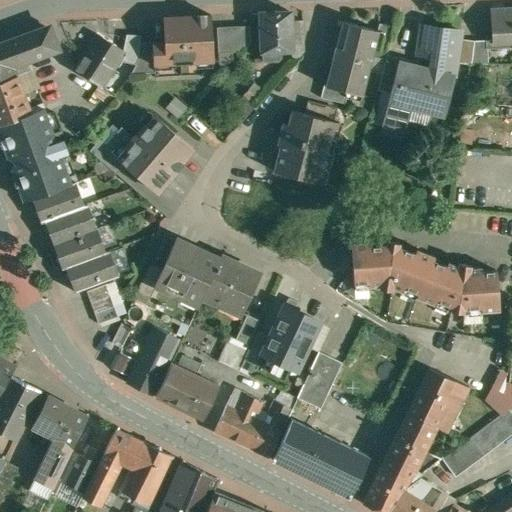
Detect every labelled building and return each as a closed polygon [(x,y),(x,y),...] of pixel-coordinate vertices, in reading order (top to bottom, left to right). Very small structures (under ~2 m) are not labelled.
[(511,10),(494,11),(492,11),(494,43),(496,43),(496,42),(511,41),(511,10)] [(291,12),(262,13),(264,60),(278,59),(281,56),(281,50),(289,50),(292,47),(293,46),(292,21),(291,12)] [(212,14),(164,16),(165,41),(154,42),(153,42),(154,64),(155,64),(214,61),(212,14)] [(304,20),(292,21),(293,46),(292,47),(292,58),(298,58),(305,51),(304,20)] [(378,31),(342,22),(333,60),(336,61),(329,86),(326,85),(326,86),(348,92),(362,95),(375,46),(379,31),(378,31)] [(392,27),(379,24),(378,31),(379,31),(375,46),(386,49),(383,59),(384,59),(392,27)] [(251,25),(217,27),(219,53),(241,51),(252,40),(251,26),(252,26),(251,25)] [(392,93),(382,131),(404,137),(413,100),(447,109),(456,76),(457,63),(461,39),(462,30),(426,26),(416,66),(400,62),(392,93)] [(51,28),(47,27),(30,33),(39,56),(56,50),(58,46),(51,28)] [(30,33),(0,43),(0,80),(16,75),(13,66),(39,56),(30,33)] [(99,34),(76,70),(103,87),(119,58),(124,50),(124,49),(99,34)] [(142,35),(127,34),(124,49),(124,50),(119,58),(125,61),(136,64),(140,42),(142,35)] [(475,41),(461,39),(457,63),(472,65),(475,41)] [(489,41),(475,41),(472,65),(489,64),(489,41)] [(153,42),(140,42),(136,64),(132,73),(156,72),(155,64),(154,64),(153,42)] [(400,62),(387,59),(379,89),(392,93),(400,62)] [(0,80),(0,124),(32,112),(18,74),(16,75),(0,80)] [(348,92),(326,86),(326,85),(324,85),(321,97),(345,104),(348,92)] [(331,106),(309,100),(305,113),(328,119),(331,106)] [(32,112),(0,124),(0,131),(2,137),(3,136),(8,148),(6,148),(9,156),(15,158),(16,163),(13,168),(16,176),(18,176),(22,187),(20,187),(25,200),(33,197),(71,183),(60,154),(68,151),(64,140),(57,142),(44,107),(42,108),(42,109),(32,112)] [(305,113),(292,110),(289,124),(283,123),(278,145),(281,146),(274,171),(317,182),(321,166),(327,167),(332,151),(328,150),(335,123),(339,124),(339,122),(328,119),(305,113)] [(154,114),(135,137),(122,126),(107,144),(105,146),(125,163),(158,192),(177,170),(176,168),(193,148),(154,114)] [(125,163),(105,146),(107,144),(100,138),(90,150),(117,173),(125,163)] [(71,183),(33,197),(42,221),(46,220),(85,205),(76,181),(71,183)] [(85,205),(46,220),(54,243),(97,228),(88,204),(85,205)] [(97,228),(54,243),(63,267),(67,266),(106,252),(97,228)] [(219,259),(176,239),(168,257),(173,260),(162,285),(184,296),(185,292),(199,299),(198,302),(199,303),(203,295),(219,259)] [(447,266),(434,260),(435,257),(417,249),(415,253),(400,247),(400,242),(388,240),(387,244),(370,246),(369,242),(351,243),(354,283),(369,282),(370,286),(381,285),(380,288),(393,290),(393,287),(403,291),(405,287),(419,293),(417,297),(435,304),(436,300),(452,306),(452,310),(464,312),(465,308),(482,307),(482,311),(500,310),(497,270),(482,271),(482,267),(471,268),(472,265),(459,263),(459,266),(449,262),(447,266)] [(106,252),(67,266),(76,291),(119,275),(110,250),(106,252)] [(261,274),(222,257),(223,256),(221,255),(219,259),(203,295),(242,313),(261,274)] [(151,262),(137,291),(150,297),(164,268),(151,262)] [(320,321),(285,304),(262,353),(297,369),(320,321)] [(116,305),(95,312),(99,323),(120,315),(116,305)] [(247,314),(237,338),(249,344),(260,320),(247,314)] [(132,327),(122,322),(112,342),(123,347),(132,327)] [(178,338),(155,326),(128,382),(152,393),(176,344),(178,338)] [(248,350),(227,341),(218,361),(239,370),(248,350)] [(319,352),(298,397),(322,408),(343,363),(319,352)] [(15,367),(0,357),(0,392),(11,375),(15,367)] [(219,384),(172,362),(156,395),(203,418),(219,384)] [(430,367),(364,503),(381,511),(387,511),(403,487),(415,469),(437,426),(447,431),(469,386),(430,367)] [(500,371),(487,398),(503,412),(509,408),(511,406),(511,397),(509,396),(509,395),(506,374),(500,371)] [(41,390),(11,375),(0,396),(0,431),(16,439),(41,390)] [(262,400),(246,393),(243,399),(232,394),(215,431),(270,456),(292,409),(274,400),(269,413),(259,408),(262,400)] [(89,413),(48,394),(32,426),(54,437),(73,446),(89,413)] [(503,412),(472,437),(485,454),(511,433),(511,411),(509,408),(503,412)] [(116,427),(92,415),(79,442),(81,443),(97,450),(103,454),(116,427)] [(369,456),(293,419),(274,457),(313,476),(313,477),(329,485),(329,484),(350,494),(369,456)] [(135,435),(116,427),(103,454),(114,458),(121,462),(135,435)] [(54,437),(31,488),(48,496),(73,446),(54,437)] [(174,454),(144,440),(120,488),(141,498),(134,511),(147,511),(152,503),(151,502),(174,454)] [(97,450),(81,443),(67,469),(84,477),(97,450)] [(75,511),(76,511),(92,511),(100,498),(101,498),(108,483),(107,483),(114,468),(110,466),(114,458),(103,454),(85,490),(75,511)] [(219,478),(184,459),(164,508),(162,508),(164,509),(162,511),(205,511),(214,490),(219,478)] [(0,497),(17,467),(6,461),(0,472),(0,497)] [(421,476),(405,488),(403,487),(387,511),(446,511),(452,503),(452,504),(455,499),(421,476)] [(78,487),(68,507),(75,511),(85,490),(78,487)] [(263,511),(265,510),(214,490),(205,511),(263,511)] [(511,511),(511,491),(487,510),(484,511),(511,511)] [(465,511),(452,504),(452,503),(446,511),(465,511)]
